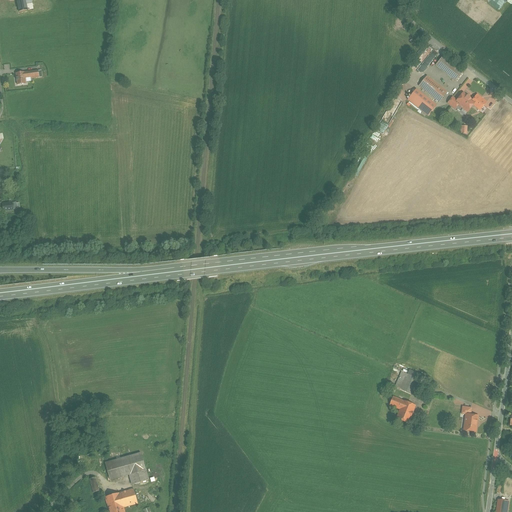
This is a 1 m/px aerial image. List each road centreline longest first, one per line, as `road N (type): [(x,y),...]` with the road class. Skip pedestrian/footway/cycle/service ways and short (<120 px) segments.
road 1 (trunk): [(176,273),(511,235)]
road 2 (trunk): [(0,294),(176,273)]
road 3 (trunk): [(176,273),(0,271)]
road 4 (residential): [(404,0),(407,18),(511,103)]
road 5 (unclassified): [(493,460),(511,329)]
